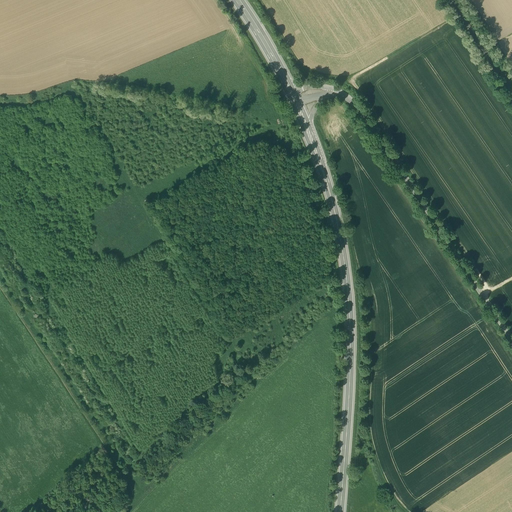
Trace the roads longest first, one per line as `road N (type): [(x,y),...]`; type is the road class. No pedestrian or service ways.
road 1 (secondary): [(340,511),(349,289),(327,181),(306,127)]
road 2 (track): [(121,511),(143,488),(135,459),(188,400),(218,380),(215,359),(224,345),(148,218)]
road 3 (unclassified): [(511,342),(358,108),(337,92)]
road 4 (track): [(490,290),(351,81)]
road 5 (track): [(138,493),(0,286)]
road 6 (track): [(369,294),(367,433),(406,511)]
road 7 (track): [(259,0),(302,69),(351,81)]
